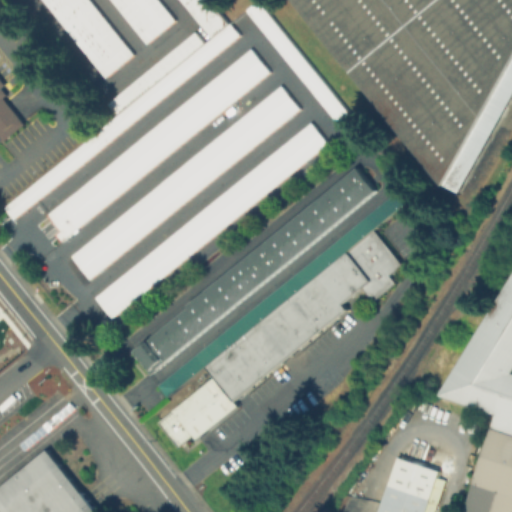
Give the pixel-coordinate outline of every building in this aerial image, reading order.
[(91,0),(133,52),(105,75),(43,0),(91,0)] [(160,0),(176,19),(147,42),(112,0),(160,0)] [(210,0),(229,23),(210,38),(179,0),(210,0)] [(511,97),(511,0),(296,0),(445,182),(459,191),(511,97)] [(245,11),(258,1),(363,130),(351,140),(245,11)] [(210,38),(229,23),(239,35),(14,218),(4,206),(105,124),(117,114),(205,42),(210,38)] [(117,114),(107,103),(196,31),(205,42),(117,114)] [(47,214),(250,48),(270,71),(62,241),(55,233),(59,229),(47,214)] [(0,77),(5,84),(2,86),(7,93),(3,96),(25,123),(4,140),(0,135),(0,77)] [(300,109),(91,280),(72,256),(281,85),(300,109)] [(327,143),(113,318),(95,297),(310,121),(327,143)] [(377,192),(150,375),(130,350),(357,167),(377,192)] [(206,366),(168,398),(157,385),(396,188),(407,201),(374,228),(318,274),(290,297),(262,320),(234,343),(206,366)] [(318,274),(374,228),(402,261),(389,272),(396,280),(372,299),(362,287),(343,303),(318,274)] [(290,297),(318,274),(343,303),(347,308),(319,331),(290,297)] [(511,281),(511,511),(468,511),(500,415),(442,396),(511,281)] [(290,297),(319,331),(291,354),(262,320),(290,297)] [(262,320),(291,354),(263,377),(234,343),(262,320)] [(234,343),(263,377),(234,400),(214,375),(206,366),(234,343)] [(234,400),(238,404),(198,437),(194,433),(180,445),(159,420),(214,375),(234,400)] [(4,511),(0,506),(0,488),(48,449),(99,511),(4,511)] [(443,472),(441,479),(447,481),(436,511),(382,511),(401,458),(443,472)]
